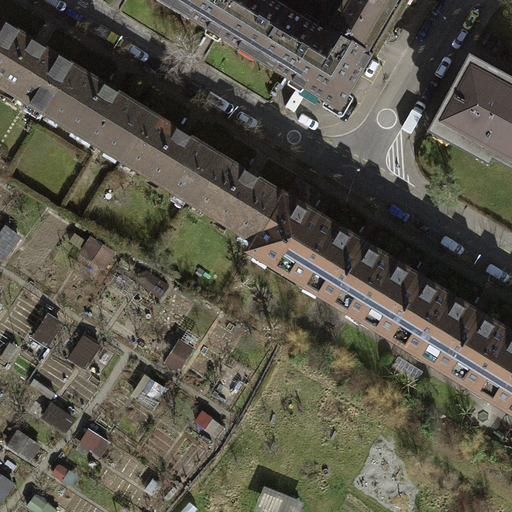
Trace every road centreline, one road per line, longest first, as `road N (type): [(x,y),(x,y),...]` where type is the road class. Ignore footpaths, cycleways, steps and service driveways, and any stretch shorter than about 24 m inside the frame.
road 1 (residential): [(69,0),(353,172)]
road 2 (residential): [(353,172),(459,0)]
road 3 (residential): [(353,172),(511,268)]
